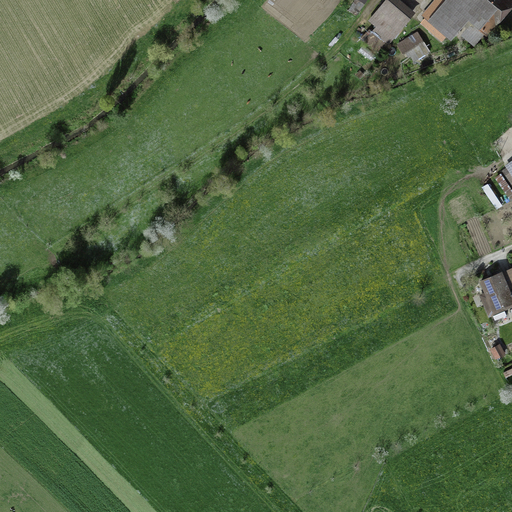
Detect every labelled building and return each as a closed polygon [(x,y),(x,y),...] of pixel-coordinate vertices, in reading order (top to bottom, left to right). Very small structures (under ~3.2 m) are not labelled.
[(407,17),(387,0),(372,18),(382,26),(377,32),(387,41),(407,17)] [(511,6),(511,4),(511,0),(441,0),(422,23),(443,41),(448,35),(451,38),(469,17),(474,21),(464,33),(474,42),(508,3),(511,6)] [(417,33),(401,43),(406,51),(421,41),(417,33)] [(501,171),(511,187),(511,162),(509,164),(510,166),(501,171)] [(503,308),(511,303),(511,298),(501,272),(481,281),(490,302),(486,304),(490,313),(492,313),(495,320),(506,315),(503,308)] [(492,349),(496,357),(503,353),(499,345),(492,349)]
